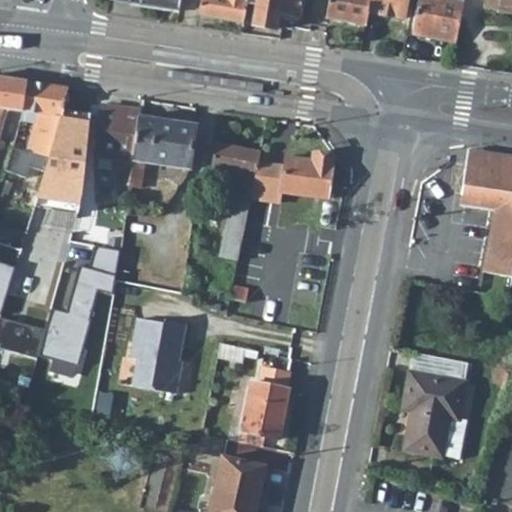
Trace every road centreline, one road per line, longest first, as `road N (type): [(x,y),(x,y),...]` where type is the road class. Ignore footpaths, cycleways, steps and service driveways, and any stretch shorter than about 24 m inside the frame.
road 1 (secondary): [(363,152),(300,511)]
road 2 (secondary): [(338,511),(405,168)]
road 3 (secondary): [(361,67),(41,20)]
road 4 (secondary): [(34,67),(330,110)]
road 5 (unknown): [(90,76),(42,279)]
